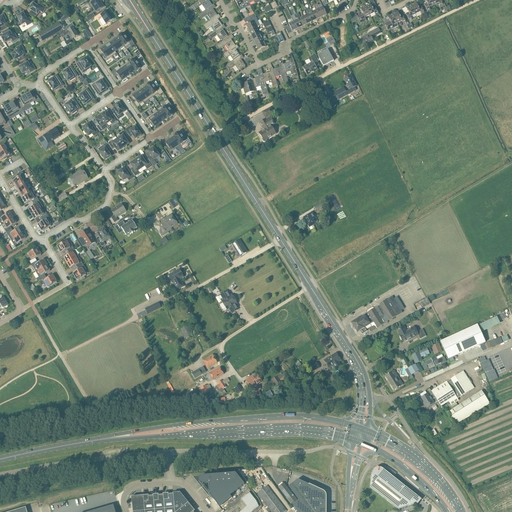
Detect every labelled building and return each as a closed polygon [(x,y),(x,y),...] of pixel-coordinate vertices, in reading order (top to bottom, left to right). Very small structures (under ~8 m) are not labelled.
[(103,1),(102,0),(96,0),(91,3),(97,12),(101,10),(101,11),(106,8),(103,3),(102,2),(103,1)] [(199,8),(203,13),(213,6),(208,0),(201,0),(193,5),(196,10),(199,8)] [(246,9),(241,0),(235,0),(236,0),(240,10),(241,11),(246,9)] [(241,0),(246,9),(251,6),(249,3),(247,0),(241,0)] [(346,0),(335,0),(338,5),(337,6),(338,8),(348,3),(346,0)] [(365,6),(370,15),(375,13),(376,16),(379,14),(376,7),(373,9),(372,7),(375,5),(372,0),(369,2),(370,4),(365,6)] [(431,10),(429,8),(434,5),(431,0),(425,0),(427,4),(424,5),(428,12),(431,10)] [(416,3),(411,5),(415,14),(420,12),(422,15),(425,13),(421,6),(419,8),(416,3)] [(42,13),(46,8),(41,5),(39,8),(33,4),(29,9),(31,11),(30,14),(35,18),(37,15),(38,15),(40,12),(42,13)] [(327,15),(323,7),(322,4),(319,6),(318,4),(315,5),(322,17),(327,15)] [(214,5),(213,6),(203,13),(198,16),(201,20),(208,16),(211,21),(218,16),(213,9),(216,7),(214,5)] [(313,12),(317,20),(322,17),(315,5),(314,6),(316,10),(313,12)] [(409,13),(406,14),(409,21),(412,19),(411,17),(415,14),(411,5),(406,8),(409,13)] [(360,23),(366,20),(365,18),(370,15),(365,6),(360,9),(363,14),(357,16),(360,23)] [(306,9),(312,22),(317,20),(313,12),(311,9),(309,10),(308,8),(306,9)] [(113,13),(111,9),(101,15),(107,25),(111,22),(111,23),(116,20),(113,15),(112,15),(112,14),(113,13)] [(303,16),(307,25),(312,22),(306,9),(304,10),(306,15),(303,16)] [(398,12),(393,14),(397,23),(402,21),(403,24),(406,22),(403,15),(400,17),(398,12)] [(32,23),(29,18),(27,19),(23,13),(17,17),(18,19),(15,21),(19,27),(22,25),(26,23),(27,26),(32,23)] [(298,13),(296,14),(302,27),(307,25),(303,16),(300,18),(298,13)] [(296,14),(294,15),(296,20),(293,21),(297,29),(302,27),(296,14)] [(398,26),(397,23),(393,14),(388,17),(390,22),(385,24),(388,31),(394,28),(398,26)] [(219,15),(218,16),(211,21),(203,26),(206,30),(212,26),(216,31),(223,26),(218,19),(221,17),(219,15)] [(247,26),(249,30),(257,26),(257,27),(260,25),(256,18),(251,20),(248,22),(249,25),(247,26)] [(293,21),(289,23),(290,26),(286,28),(288,34),(292,32),(293,32),(297,29),(293,21)] [(58,32),(61,37),(67,46),(71,43),(70,41),(73,39),(67,31),(66,27),(64,29),(60,22),(38,35),(42,42),(56,34),(58,32)] [(67,31),(73,39),(78,36),(73,28),(75,27),(72,23),(66,27),(67,31)] [(211,40),(217,36),(221,41),(228,36),(223,29),(226,27),(224,25),(223,26),(216,31),(208,36),(211,40)] [(249,30),(252,36),(260,32),(257,27),(257,26),(249,30)] [(365,46),(373,41),(372,38),(381,33),(378,28),(368,33),(369,34),(366,35),(361,38),(365,46)] [(10,32),(8,29),(2,33),(4,36),(1,37),(5,43),(11,40),(13,42),(18,39),(15,34),(12,36),(10,32)] [(262,36),(260,32),(252,36),(254,40),(262,36)] [(123,34),(118,38),(119,38),(125,47),(124,47),(125,48),(130,45),(131,47),(135,45),(131,39),(128,41),(123,34)] [(280,43),(284,41),(281,34),(276,37),(280,43)] [(234,38),(232,35),(216,46),(219,50),(226,46),(229,51),(236,46),(231,39),(234,38)] [(256,45),(264,41),(265,41),(267,40),(265,35),(262,37),(262,36),(254,40),(256,45)] [(333,35),(327,38),(330,45),(336,42),(333,35)] [(119,38),(114,41),(120,49),(119,49),(120,50),(124,47),(125,47),(119,38)] [(114,41),(110,44),(115,52),(119,49),(120,49),(114,41)] [(268,46),(267,46),(265,41),(264,41),(256,45),(259,50),(261,49),(262,52),(269,49),(268,46)] [(110,44),(106,47),(112,57),(117,54),(115,52),(110,44)] [(237,45),(236,46),(229,51),(223,55),(226,59),(231,56),(234,61),(241,56),(236,50),(239,48),(237,45)] [(24,56),(22,52),(24,51),(21,46),(16,49),(18,51),(11,55),(15,61),(17,59),(19,62),(25,59),(23,56),(24,56)] [(106,47),(101,51),(105,56),(106,58),(108,60),(112,57),(106,47)] [(322,62),(324,66),(334,61),(332,57),(333,57),(329,49),(324,51),(326,54),(319,57),(321,62),(322,62)] [(137,57),(129,62),(135,71),(136,72),(141,68),(137,62),(143,58),(142,56),(138,51),(135,54),(137,57)] [(241,56),(234,61),(226,66),(229,70),(235,66),(238,71),(245,66),(241,60),(244,58),(242,55),(241,56)] [(311,63),(303,67),(307,75),(310,74),(315,72),(314,71),(318,70),(316,67),(320,65),(314,55),(309,58),(311,63)] [(86,71),(90,69),(89,68),(91,66),(86,58),(84,59),(83,58),(79,61),(82,65),(79,67),(83,73),(86,71)] [(293,78),(298,76),(298,74),(293,58),(290,59),(291,62),(283,64),(285,73),(285,72),(287,76),(292,75),(293,78)] [(27,63),(26,60),(20,64),(22,66),(19,68),(22,74),(29,70),(30,73),(35,70),(32,65),(30,67),(28,63),(27,63)] [(129,62),(124,65),(131,74),(135,71),(129,62)] [(281,76),(284,84),(289,83),(287,76),(285,72),(285,73),(283,64),(283,63),(280,64),(281,67),(273,69),(275,78),(275,77),(281,76)] [(124,65),(120,68),(120,69),(127,77),(131,74),(124,65)] [(70,72),(68,68),(63,71),(64,72),(62,73),(68,81),(69,80),(70,81),(75,78),(78,77),(74,70),(70,72)] [(271,81),(273,88),(278,86),(277,83),(275,77),(275,78),(273,69),(273,68),(270,69),(271,72),(263,74),(265,82),(271,81)] [(115,70),(112,72),(116,77),(118,75),(122,81),(127,77),(120,69),(116,72),(115,70)] [(260,77),(252,79),(255,87),(261,86),(264,95),(265,95),(269,94),(267,89),(267,87),(265,82),(263,74),(263,73),(260,74),(260,77)] [(346,92),(344,87),(329,95),(333,103),(348,95),(356,90),(355,87),(357,87),(355,83),(351,76),(344,79),(348,86),(350,90),(346,92)] [(49,80),(50,81),(48,82),(48,83),(50,85),(52,88),(53,90),(53,91),(55,90),(56,91),(63,86),(59,79),(56,82),(53,77),(49,80)] [(247,80),(248,83),(243,84),(244,89),(241,90),(243,95),(251,92),(254,100),(258,98),(257,95),(257,92),(255,87),(252,79),(252,78),(247,80)] [(99,81),(92,86),(96,92),(99,90),(102,94),(106,91),(106,90),(107,89),(101,80),(100,82),(99,81)] [(151,84),(146,87),(146,88),(147,87),(153,97),(154,97),(158,94),(159,96),(164,93),(160,88),(156,91),(151,84)] [(146,88),(142,91),(149,100),(153,97),(147,87),(146,88)] [(91,95),(87,89),(80,94),(80,95),(79,96),(84,105),(86,104),(87,104),(91,102),(88,97),(91,95)] [(142,91),(138,94),(144,102),(144,103),(149,100),(142,91)] [(30,93),(25,96),(30,104),(33,102),(34,102),(39,99),(37,96),(36,94),(33,96),(33,95),(32,94),(32,93),(30,94),(30,93)] [(138,94),(133,97),(136,101),(134,103),(137,108),(140,106),(139,105),(144,102),(138,94)] [(22,102),(19,104),(22,109),(24,112),(32,107),(30,104),(25,96),(21,98),(22,98),(22,99),(20,100),(21,101),(22,102)] [(289,102),(292,107),(300,103),(297,98),(289,102)] [(66,105),(65,106),(70,114),(72,113),(73,114),(77,111),(74,107),(77,105),(73,99),(66,104),(66,105)] [(165,104),(161,108),(162,109),(168,118),(173,115),(168,108),(171,105),(168,100),(164,103),(165,104)] [(13,103),(9,105),(14,114),(16,117),(24,112),(22,109),(19,104),(17,105),(16,104),(15,103),(13,104),(13,103)] [(123,109),(124,109),(122,105),(121,106),(119,103),(113,107),(114,109),(116,112),(114,114),(118,120),(123,117),(121,114),(125,112),(123,109)] [(5,112),(3,114),(6,119),(7,122),(10,120),(16,117),(14,114),(9,105),(5,108),(3,109),(4,111),(5,112)] [(267,139),(276,134),(271,126),(274,124),(271,119),(271,116),(274,114),(271,107),(262,112),(265,119),(266,118),(266,119),(259,123),(262,128),(261,131),(259,133),(262,138),(261,140),(263,142),(265,142),(267,141),(267,139)] [(158,112),(164,121),(168,118),(162,109),(158,112)] [(157,111),(152,114),(159,124),(164,121),(158,112),(157,111)] [(103,112),(100,115),(107,124),(110,122),(112,124),(116,121),(112,115),(110,117),(106,112),(104,113),(103,112)] [(148,117),(145,119),(149,124),(151,123),(154,127),(159,124),(152,114),(148,117)] [(97,118),(95,120),(99,124),(96,126),(100,132),(108,127),(107,124),(100,115),(97,117),(97,118)] [(35,123),(30,127),(33,132),(39,129),(35,123)] [(92,129),(89,125),(89,124),(83,128),(85,131),(84,131),(86,135),(87,134),(89,137),(92,134),(94,137),(99,133),(94,127),(92,129)] [(6,140),(15,135),(10,126),(4,129),(5,131),(12,133),(11,135),(5,133),(3,134),(6,140)] [(137,129),(135,127),(132,130),(130,127),(125,130),(130,136),(132,135),(135,140),(141,136),(139,133),(140,132),(138,129),(137,129)] [(55,128),(46,134),(51,142),(61,136),(55,128)] [(117,139),(124,149),(127,147),(127,146),(129,144),(128,143),(126,139),(128,138),(124,131),(119,135),(121,137),(117,139)] [(179,133),(174,136),(181,146),(182,147),(186,144),(188,146),(192,143),(188,137),(184,140),(179,133)] [(40,138),(38,140),(46,151),(54,146),(51,142),(46,134),(40,138)] [(174,137),(170,140),(177,149),(181,146),(175,137),(174,137)] [(108,144),(112,149),(114,147),(118,152),(120,150),(121,151),(124,149),(117,139),(112,143),(111,142),(108,144)] [(170,140),(166,143),(172,152),(177,149),(170,140)] [(5,142),(0,144),(0,146),(1,148),(0,147),(0,154),(7,150),(9,149),(5,142)] [(110,150),(106,144),(98,149),(101,154),(100,155),(102,158),(103,158),(105,160),(111,156),(108,152),(110,150)] [(158,161),(156,159),(160,156),(158,154),(159,153),(157,150),(156,151),(154,148),(148,152),(149,153),(151,157),(148,159),(153,167),(157,164),(156,163),(158,161)] [(0,159),(1,160),(6,157),(8,160),(13,157),(12,154),(10,155),(7,150),(0,154),(0,159)] [(139,158),(138,157),(135,159),(142,169),(145,167),(147,170),(152,166),(147,160),(145,161),(142,157),(141,156),(139,158)] [(138,171),(142,169),(135,159),(132,161),(132,162),(130,164),(133,168),(133,169),(131,171),(135,177),(140,174),(138,171)] [(124,169),(123,169),(118,173),(120,175),(119,176),(121,179),(122,179),(124,181),(127,179),(129,181),(134,178),(129,172),(127,174),(124,170),(124,169)] [(75,187),(88,179),(83,170),(69,178),(75,187)] [(12,181),(15,185),(24,180),(26,179),(22,172),(17,175),(18,178),(12,181)] [(18,190),(26,185),(24,180),(15,185),(18,190)] [(18,190),(20,194),(29,189),(26,185),(18,190)] [(41,188),(46,200),(49,199),(44,187),(41,188)] [(31,188),(29,189),(20,194),(23,199),(34,192),(31,188)] [(23,199),(26,204),(32,201),(33,203),(39,200),(34,192),(23,199)] [(60,203),(68,198),(65,193),(57,197),(60,203)] [(33,203),(34,206),(29,209),(32,214),(43,208),(39,200),(33,203)] [(315,211),(324,205),(322,202),(313,208),(315,211)] [(114,216),(111,218),(114,223),(118,221),(116,218),(126,211),(121,205),(112,211),(114,216)] [(32,214),(35,220),(41,216),(42,219),(48,215),(43,208),(32,214)] [(12,218),(9,213),(3,216),(2,214),(0,215),(0,223),(1,225),(12,218)] [(303,218),(309,228),(318,222),(312,213),(303,218)] [(51,226),(50,225),(53,223),(48,215),(42,219),(44,221),(38,224),(42,232),(51,226)] [(172,215),(165,220),(164,218),(154,225),(161,236),(171,229),(170,228),(177,224),(172,215)] [(12,218),(1,225),(6,233),(11,229),(10,227),(16,224),(12,218)] [(125,225),(123,222),(117,225),(118,225),(116,226),(118,230),(119,230),(120,230),(120,229),(121,228),(126,235),(129,233),(130,235),(135,232),(134,230),(137,228),(132,221),(125,225)] [(11,229),(6,233),(11,240),(22,234),(18,228),(13,232),(11,229)] [(100,231),(100,230),(97,232),(97,233),(101,239),(98,241),(102,247),(105,245),(103,242),(110,238),(104,228),(100,231)] [(80,235),(81,237),(78,239),(83,247),(86,245),(88,247),(95,242),(87,230),(85,231),(84,231),(82,232),(82,233),(80,235)] [(19,242),(25,239),(22,234),(11,240),(15,248),(21,245),(19,242)] [(70,242),(76,239),(73,234),(67,237),(70,242)] [(61,253),(67,250),(69,252),(74,249),(71,244),(69,245),(66,241),(57,246),(61,253)] [(240,241),(233,245),(240,257),(246,253),(243,248),(244,247),(240,241)] [(30,261),(31,264),(37,261),(35,259),(41,255),(37,248),(28,253),(32,260),(30,261)] [(79,257),(74,249),(69,252),(70,255),(64,258),(67,263),(79,257)] [(94,257),(90,250),(86,253),(91,260),(94,257)] [(70,269),(76,265),(78,268),(83,265),(79,257),(67,263),(70,269)] [(31,264),(36,272),(47,266),(44,260),(38,263),(37,261),(31,264)] [(86,270),(83,265),(78,268),(79,270),(73,273),(77,281),(86,276),(84,271),(86,270)] [(36,279),(38,281),(40,280),(46,277),(44,274),(50,271),(47,266),(36,272),(39,277),(36,279)] [(184,277),(179,270),(169,276),(173,283),(174,283),(177,290),(184,287),(180,279),(184,277)] [(47,279),(46,277),(40,280),(43,285),(46,284),(48,288),(57,283),(53,276),(47,279)] [(227,291),(221,295),(224,300),(222,302),(224,306),(235,300),(232,295),(230,297),(227,291)] [(400,309),(392,297),(386,301),(386,300),(380,304),(380,305),(374,309),(368,313),(358,319),(355,321),(351,323),(357,333),(360,331),(362,334),(366,332),(367,331),(365,327),(371,323),(373,322),(375,324),(377,327),(377,328),(396,317),(396,316),(401,312),(400,309)] [(431,304),(427,298),(419,303),(422,308),(431,304)] [(237,304),(235,300),(224,306),(227,310),(229,309),(232,314),(238,310),(235,305),(237,304)] [(158,303),(145,310),(145,311),(147,315),(161,308),(158,303)] [(179,327),(185,339),(193,336),(188,323),(179,327)] [(440,342),(448,360),(486,343),(477,325),(440,342)] [(426,336),(423,329),(417,332),(415,327),(407,331),(405,327),(397,331),(399,335),(403,342),(411,338),(411,339),(419,335),(420,339),(426,336)] [(500,338),(489,343),(491,348),(502,343),(500,338)] [(431,347),(435,355),(442,352),(439,343),(431,347)] [(424,357),(424,358),(427,356),(427,355),(429,354),(427,349),(419,352),(421,358),(424,357)] [(415,363),(422,360),(419,352),(412,355),(415,363)] [(339,362),(341,361),(336,353),(324,361),(329,368),(333,366),(336,369),(341,366),(339,362)] [(218,363),(213,355),(203,361),(208,369),(218,363)] [(437,360),(434,362),(435,366),(440,363),(441,364),(446,362),(443,357),(437,360)] [(490,361),(481,365),(485,373),(494,370),(490,361)] [(312,372),(319,368),(316,363),(309,367),(312,372)] [(415,365),(407,369),(411,376),(419,372),(417,369),(415,365)] [(199,369),(192,373),(195,379),(202,375),(202,374),(206,372),(203,367),(199,369)] [(224,375),(220,368),(209,374),(213,380),(213,381),(224,375)] [(494,370),(485,374),(489,382),(498,379),(494,370)] [(399,383),(401,381),(395,371),(385,377),(394,390),(401,386),(399,383)] [(284,372),(278,376),(280,380),(287,375),(284,372)] [(425,392),(420,394),(422,397),(421,398),(422,398),(424,402),(427,406),(428,407),(434,403),(435,403),(438,401),(439,403),(441,407),(449,402),(451,405),(455,403),(453,400),(457,398),(474,388),(471,383),(468,378),(464,372),(447,382),(431,391),(427,394),(425,392)] [(263,382),(257,374),(251,377),(257,386),(256,386),(258,390),(261,388),(259,385),(263,382)] [(246,380),(251,389),(254,388),(256,392),(258,390),(256,386),(257,386),(251,377),(246,380)] [(272,381),(275,386),(281,382),(277,377),(272,381)] [(224,389),(227,387),(222,380),(218,382),(219,384),(217,386),(220,390),(218,391),(221,396),(226,393),(224,389)] [(206,385),(196,390),(200,397),(212,390),(209,384),(207,386),(206,385)] [(234,388),(237,394),(242,391),(239,386),(234,388)] [(482,391),(448,412),(456,425),(490,404),(482,391)] [(373,474),(370,487),(374,490),(381,496),(398,509),(400,509),(401,508),(416,503),(417,504),(421,499),(418,497),(384,469),(383,469),(382,468),(381,468),(380,468),(379,468),(378,469),(377,469),(376,470),(375,471),(374,472),(374,473),(373,474)] [(199,479),(198,480),(198,481),(199,481),(199,482),(199,483),(200,483),(200,484),(201,484),(202,484),(203,484),(209,484),(210,495),(211,497),(220,508),(232,498),(230,496),(244,484),(236,474),(203,476),(202,477),(201,477),(200,477),(200,478),(199,478),(199,479)] [(324,492),(322,491),(298,480),(289,486),(299,501),(292,505),(297,511),(325,511),(326,497),(325,494),(324,492)] [(279,487),(292,505),(298,501),(294,496),(293,496),(284,484),(279,487)] [(267,485),(257,493),(271,511),(286,511),(287,511),(267,485)] [(173,493),(173,494),(174,508),(174,511),(193,511),(195,511),(180,492),(173,493)] [(252,511),(259,507),(256,501),(249,492),(225,511),(252,511)] [(153,495),(153,496),(155,510),(165,509),(163,495),(159,496),(159,494),(153,495)] [(163,494),(163,495),(165,509),(174,508),(173,494),(169,495),(169,494),(163,494)] [(149,495),(143,496),(145,511),(155,510),(153,496),(149,497),(149,495)] [(132,497),(133,511),(134,511),(145,511),(143,496),(132,497)]
